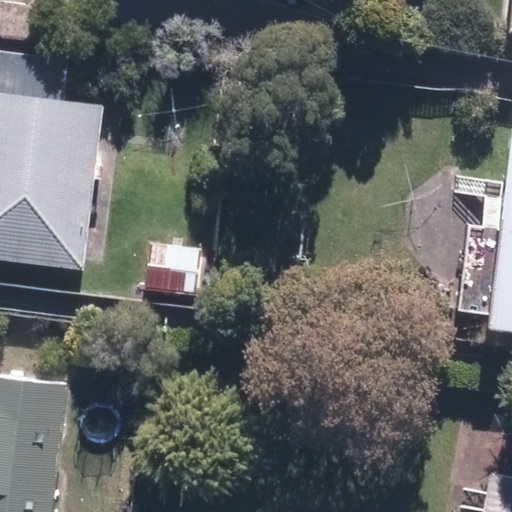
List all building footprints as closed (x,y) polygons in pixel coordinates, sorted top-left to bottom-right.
[(0,94),(0,263),(84,275),(107,109),(0,94)] [(511,103),(507,103),(477,330),(511,334),(511,103)] [(201,248),(142,243),(137,289),(197,294),(201,248)] [(0,511),(50,511),(66,380),(0,372),(0,511)] [(511,511),(511,475),(483,470),(475,511),(511,511)]
